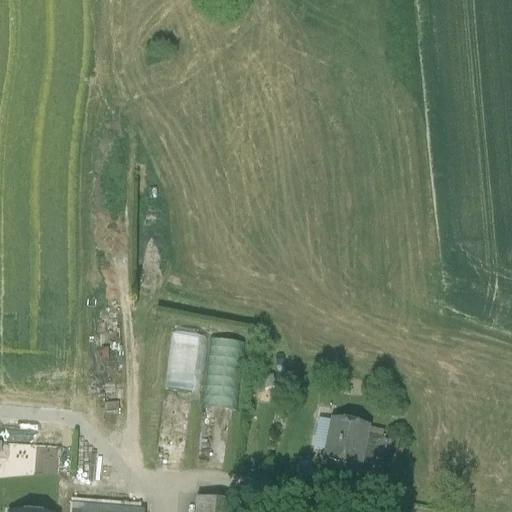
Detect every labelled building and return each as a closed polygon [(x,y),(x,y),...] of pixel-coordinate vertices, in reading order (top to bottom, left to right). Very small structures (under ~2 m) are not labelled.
[(165,392),(200,394),(203,336),(168,334),(165,392)] [(207,342),(205,410),(237,411),(239,343),(207,342)] [(366,431),(333,424),(325,463),(358,470),(364,439),(366,431)] [(381,443),(364,439),(358,470),(357,474),(375,478),(381,443)] [(234,511),(235,505),(197,501),(196,511),(234,511)]
